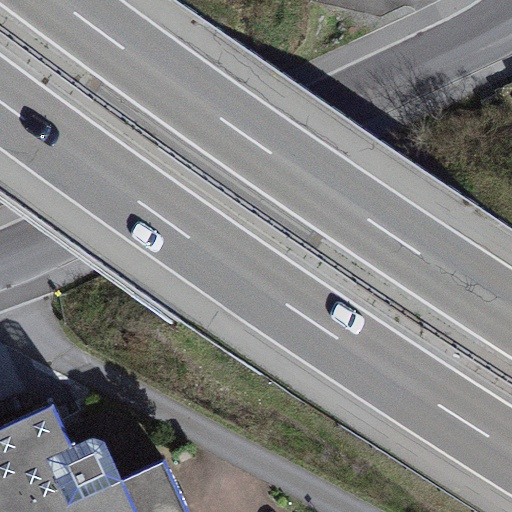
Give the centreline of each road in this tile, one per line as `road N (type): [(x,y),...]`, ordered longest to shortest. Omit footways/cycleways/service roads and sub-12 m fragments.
road 1 (motorway): [(0,104),(213,260),(511,454)]
road 2 (residential): [(511,19),(0,264)]
road 3 (motorway): [(511,311),(61,0)]
road 4 (residential): [(0,294),(66,357),(340,511)]
